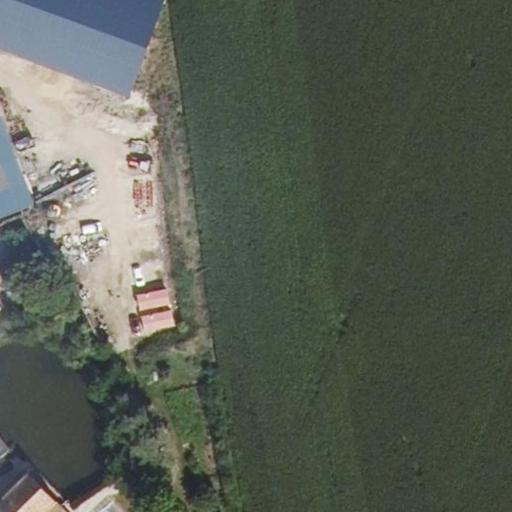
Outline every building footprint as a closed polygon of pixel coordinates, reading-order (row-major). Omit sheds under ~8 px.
[(0,0),(0,43),(131,93),(165,0),(0,0)] [(0,105),(0,214),(36,201),(0,105)] [(168,288),(137,292),(138,302),(169,299),(168,288)] [(171,306),(140,309),(142,326),(172,323),(171,306)] [(0,511),(49,511),(61,501),(32,465),(0,496),(0,511)]
